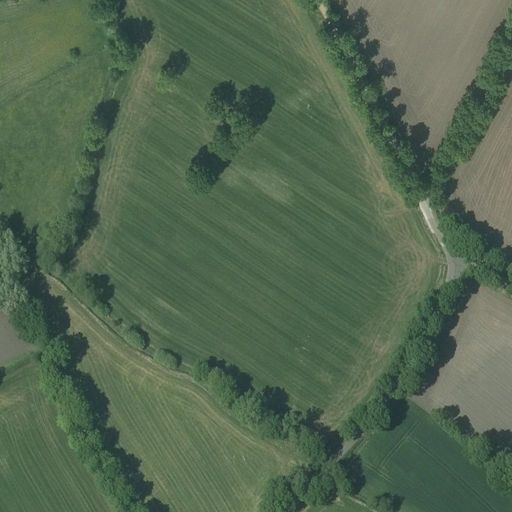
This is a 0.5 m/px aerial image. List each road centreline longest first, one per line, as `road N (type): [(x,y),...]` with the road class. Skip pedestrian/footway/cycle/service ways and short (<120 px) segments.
road 1 (unclassified): [(455,262),(397,382),(288,511)]
road 2 (unclassified): [(455,262),(419,199),(511,26)]
road 3 (track): [(419,199),(315,0)]
